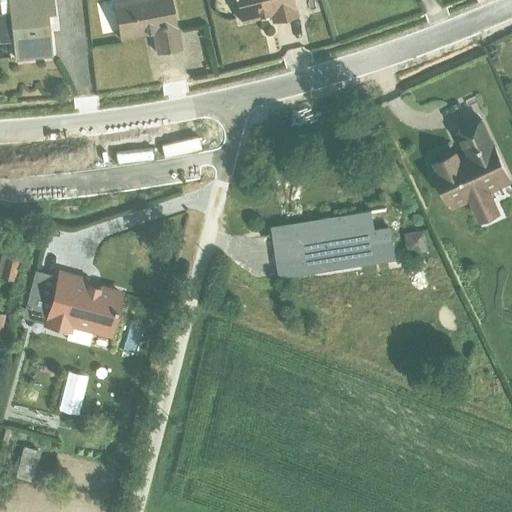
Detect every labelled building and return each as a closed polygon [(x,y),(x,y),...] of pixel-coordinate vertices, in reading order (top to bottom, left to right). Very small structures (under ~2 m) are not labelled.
[(0,0),(0,40),(0,42),(13,40),(15,56),(53,52),(48,13),(55,12),(53,0),(0,0)] [(172,0),(116,0),(113,1),(120,37),(154,31),(158,52),(181,48),(172,0)] [(236,0),(241,21),(271,13),(273,21),(298,15),(293,0),(236,0)] [(439,160),(436,162),(441,173),(438,175),(454,208),(471,201),(481,221),(503,211),(493,190),(511,181),(483,119),(459,130),(469,152),(459,157),(457,152),(454,154),(449,152),(441,155),(439,160)] [(323,225),(275,232),(282,276),(397,258),(391,224),(376,227),(373,211),(387,209),(387,207),(322,217),(323,225)] [(323,225),(322,217),(321,215),(274,224),(275,232),(323,225)] [(427,228),(406,231),(409,251),(429,249),(427,228)] [(2,250),(0,259),(0,275),(16,279),(22,255),(2,250)] [(35,268),(23,314),(47,321),(46,323),(71,331),(73,325),(109,335),(121,291),(87,282),(88,279),(60,271),(59,274),(35,268)] [(23,445),(15,476),(32,480),(40,449),(23,445)]
